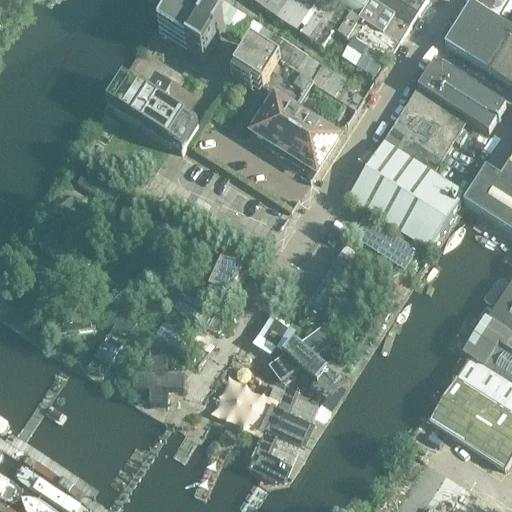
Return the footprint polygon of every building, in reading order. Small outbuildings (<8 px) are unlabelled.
[(345,84),(213,0),(183,0),(181,3),(357,115),(364,103),(342,89),(345,84)] [(347,19),(317,0),(244,0),(327,52),(341,29),(347,19)] [(428,3),(423,0),(339,0),(404,41),(428,3)] [(511,0),(476,0),(445,50),(511,92),(511,0)] [(203,66),(225,32),(180,4),(179,6),(180,7),(163,33),(190,50),(187,56),(203,66)] [(347,33),(353,23),(347,19),(341,29),(347,33)] [(378,81),(399,50),(354,22),(353,23),(347,33),(343,40),(362,53),(354,66),(378,81)] [(313,88),(252,50),(235,77),(276,103),(296,116),(313,88)] [(506,111),(435,66),(418,93),(468,124),(489,138),(506,111)] [(196,131),(159,107),(163,101),(153,95),(149,101),(123,84),(107,110),(170,151),(180,157),(196,131)] [(434,177),(468,124),(418,93),(384,146),(434,177)] [(339,143),(296,116),(276,103),(254,138),(273,150),(270,154),(283,162),(285,158),(317,178),(339,143)] [(466,197),(434,177),(384,146),(366,175),(447,226),(466,197)] [(511,189),(511,164),(500,183),(511,189)] [(511,237),(511,189),(500,183),(485,173),(469,199),(464,206),(466,208),(511,237)] [(447,226),(366,175),(348,204),(428,255),(447,226)] [(80,191),(114,212),(123,198),(89,176),(80,191)] [(102,244),(90,227),(88,224),(72,202),(59,211),(89,253),(102,244)] [(123,211),(118,230),(117,233),(112,259),(112,260),(112,261),(112,262),(113,263),(113,264),(114,265),(115,266),(116,267),(117,267),(118,267),(119,267),(120,267),(121,267),(122,267),(123,266),(124,265),(125,265),(125,264),(126,263),(137,215),(137,214),(137,213),(136,212),(136,211),(136,210),(135,210),(135,209),(134,208),(133,208),(133,207),(132,207),(131,207),(130,207),(129,207),(128,207),(127,207),(127,208),(126,208),(125,209),(124,209),(124,210),(123,211)] [(207,249),(155,219),(149,216),(142,229),(146,231),(147,232),(199,263),(207,249)] [(354,237),(407,271),(417,254),(365,221),(354,237)] [(89,268),(48,239),(39,251),(58,264),(61,266),(81,280),(89,268)] [(344,252),(311,312),(324,320),(357,260),(344,252)] [(146,262),(132,276),(129,278),(104,303),(103,303),(103,304),(102,305),(102,306),(102,307),(102,308),(102,309),(102,310),(103,311),(103,312),(104,313),(105,314),(106,314),(106,315),(107,315),(108,316),(109,316),(110,316),(111,316),(112,316),(113,316),(114,316),(114,315),(115,315),(116,314),(163,269),(164,268),(164,267),(164,266),(164,265),(163,264),(161,260),(158,258),(157,258),(156,257),(155,257),(154,257),(153,258),(146,262)] [(214,281),(213,285),(210,291),(230,301),(231,301),(232,301),(233,301),(234,301),(234,300),(235,300),(235,299),(236,299),(236,298),(247,274),(223,263),(215,282),(214,281)] [(62,288),(30,284),(27,284),(22,283),(18,284),(17,284),(16,284),(16,285),(15,285),(14,286),(13,286),(13,287),(12,288),(11,289),(11,290),(12,291),(13,292),(13,293),(14,294),(15,295),(16,295),(16,296),(17,296),(18,296),(19,296),(59,302),(61,303),(63,303),(64,303),(66,303),(68,303),(70,302),(72,302),(74,301),(75,301),(77,300),(79,300),(80,299),(82,298),(81,297),(79,296),(78,295),(77,294),(75,293),(74,292),(72,291),(71,290),(69,290),(67,289),(66,289),(64,288),(62,288)] [(511,287),(487,325),(511,340),(511,287)] [(225,322),(222,320),(189,303),(187,301),(162,288),(154,302),(211,332),(217,336),(221,334),(225,327),(225,322)] [(42,325),(44,340),(94,333),(92,318),(42,325)] [(123,319),(110,339),(109,341),(91,369),(104,378),(136,327),(123,319)] [(157,337),(179,355),(180,356),(196,369),(199,371),(208,359),(200,351),(167,325),(162,328),(159,332),(157,337)] [(275,351),(287,333),(274,325),(263,343),(275,351)] [(511,340),(487,325),(465,359),(511,388),(511,340)] [(314,364),(325,355),(332,350),(332,349),(332,348),(332,347),(331,346),(331,345),(331,343),(330,342),(329,341),(329,340),(328,339),(327,339),(326,338),(325,337),(324,336),(323,336),(322,335),(321,335),(320,334),(306,345),(298,350),(294,346),(282,359),(284,361),(269,372),(279,385),(281,388),(299,374),(314,388),(310,393),(326,403),(340,382),(338,381),(324,371),(323,372),(314,364)] [(511,388),(465,359),(451,379),(511,417),(511,388)] [(183,394),(183,377),(175,377),(167,377),(167,369),(167,363),(158,363),(150,363),(150,377),(149,377),(134,377),(134,394),(142,394),(150,394),(150,409),(167,409),(167,399),(167,394),(183,394)] [(511,464),(511,417),(451,379),(422,422),(506,475),(511,464)] [(293,473),(319,413),(296,403),(294,408),(292,413),(283,414),(281,419),(287,422),(277,443),(278,444),(274,453),(269,451),(265,460),(293,473)] [(0,502),(15,511),(99,511),(0,446),(0,502)]
